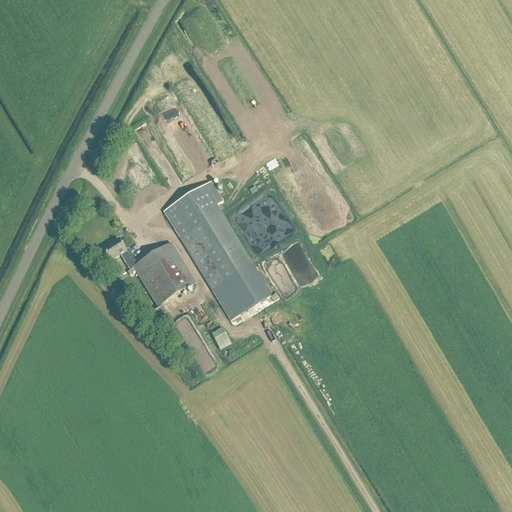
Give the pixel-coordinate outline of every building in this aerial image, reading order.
[(179,158),(155,118),(147,122),(171,163),(179,158)] [(212,184),(164,213),(180,240),(212,293),(230,323),(233,321),(270,298),(262,285),(253,269),(225,223),(216,209),(224,204),(212,184)] [(243,214),(270,247),(304,221),(287,200),(279,206),(276,202),(274,203),(267,195),(243,214)] [(157,308),(195,285),(172,245),(138,266),(128,249),(126,251),(119,240),(103,250),(111,263),(121,257),(129,270),(127,272),(130,275),(135,272),(157,308)] [(276,295),(271,299),(274,304),(279,300),(276,295)] [(197,310),(210,324),(220,315),(207,301),(197,310)] [(148,316),(159,333),(173,324),(163,307),(148,316)] [(258,308),(218,330),(227,346),(267,324),(258,308)] [(319,376),(325,391),(338,386),(336,382),(349,376),(343,361),(337,363),(324,332),(311,337),(316,349),(311,351),(315,361),(311,363),(317,377),(319,376)]
